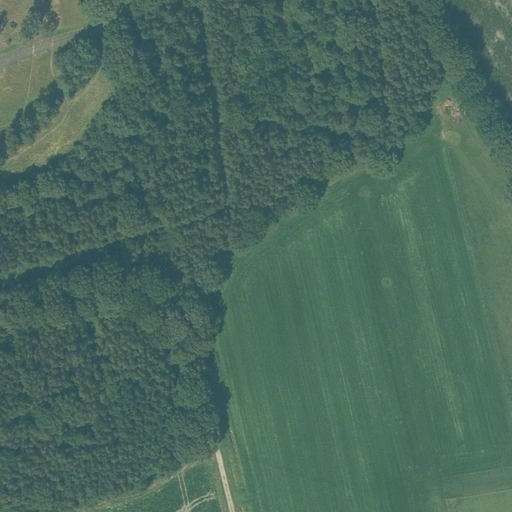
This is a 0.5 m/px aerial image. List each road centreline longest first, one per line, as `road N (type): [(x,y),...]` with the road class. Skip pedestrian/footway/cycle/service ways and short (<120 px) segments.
road 1 (track): [(204,395),(173,316),(140,287),(103,284),(0,310)]
road 2 (track): [(0,211),(63,182),(106,128),(142,53),(125,10)]
road 3 (unclassified): [(231,511),(204,395)]
